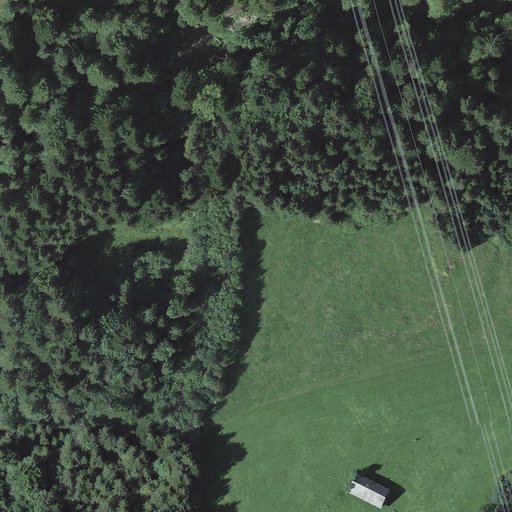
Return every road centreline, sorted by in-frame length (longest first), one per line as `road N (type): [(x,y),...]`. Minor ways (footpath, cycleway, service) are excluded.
road 1 (track): [(0,123),(44,79),(276,0)]
road 2 (track): [(0,312),(33,299),(52,276),(68,231),(95,223),(166,228),(218,196)]
